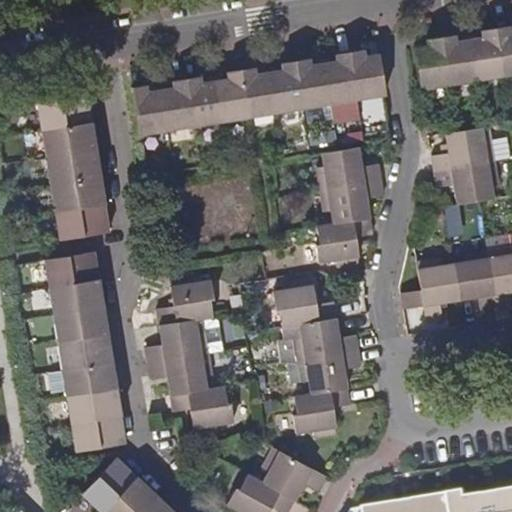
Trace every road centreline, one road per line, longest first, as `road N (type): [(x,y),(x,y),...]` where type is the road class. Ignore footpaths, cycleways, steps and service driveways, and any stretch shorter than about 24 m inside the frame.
road 1 (residential): [(98,46),(127,225),(123,329),(140,434),(159,472),(198,511)]
road 2 (residential): [(389,355),(381,289),(408,156),(382,0)]
road 3 (residential): [(382,0),(98,46)]
road 4 (residential): [(511,335),(389,355)]
